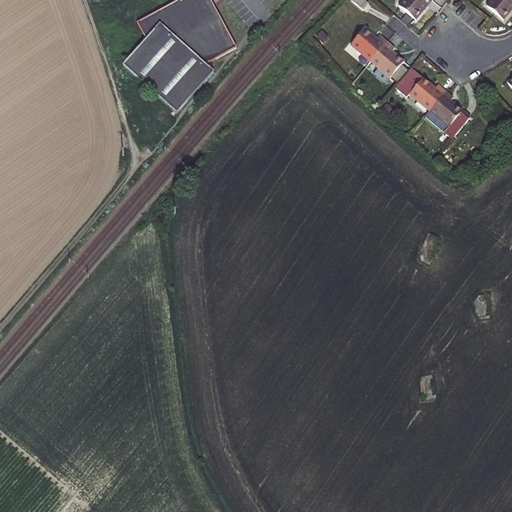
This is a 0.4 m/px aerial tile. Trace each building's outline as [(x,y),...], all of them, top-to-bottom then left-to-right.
[(200,61),(234,43),(207,0),(183,0),(136,30),(146,42),(124,68),(179,115),(215,73),(200,61)] [(369,4),(363,0),(352,0),(352,1),(364,10),(369,4)] [(431,0),(430,0),(405,0),(400,8),(415,20),(431,0)] [(511,0),(493,0),(487,7),(502,20),(511,8),(511,0)] [(387,43),(380,37),(376,41),(364,31),(351,46),(371,62),(387,43)] [(395,49),(387,43),(371,62),(391,79),(403,64),(391,54),(395,49)] [(435,90),(423,80),(410,95),(430,111),(446,92),(438,86),(435,90)] [(453,98),(446,92),(430,111),(425,117),(452,140),(470,119),(450,103),(453,98)] [(430,265),(433,260),(428,255),(438,239),(429,233),(419,253),(421,260),(430,265)] [(490,318),(490,315),(487,315),(486,298),(489,298),(488,294),(479,295),(474,302),(476,313),(481,319),(490,318)] [(433,378),(432,375),(422,377),(420,384),(423,396),(427,399),(435,398),(434,395),(432,396),(429,378),(433,378)]
